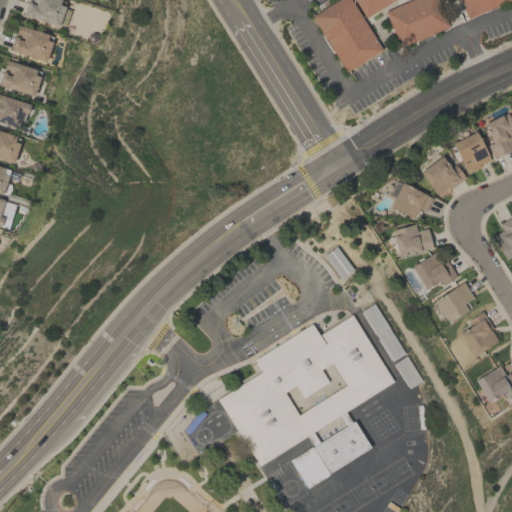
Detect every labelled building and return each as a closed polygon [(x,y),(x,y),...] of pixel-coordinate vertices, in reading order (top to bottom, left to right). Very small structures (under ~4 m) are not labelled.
[(21,14),(26,0),(31,1),(31,0),(59,0),(64,2),(62,6),(64,7),(57,27),(21,14)] [(336,0),(349,0),(381,49),(345,72),(310,17),(336,0)] [(392,0),(365,17),(354,0),(392,0)] [(408,0),(436,0),(448,26),(399,47),(383,11),(408,0)] [(508,0),(467,18),(459,0),(508,0)] [(44,62),(8,50),(13,35),(18,37),(19,35),(14,33),(17,25),(47,35),(46,36),(51,37),(49,42),(50,42),(44,62)] [(0,85),(0,74),(1,71),(6,72),(7,70),(2,68),(5,59),(35,70),(40,72),(31,97),(2,87),(2,86),(0,85)] [(0,95),(29,105),(26,114),(25,114),(22,120),(19,119),(17,124),(13,123),(12,127),(0,122),(0,95)] [(511,140),(511,149),(492,159),(485,145),(491,143),(482,124),(500,115),(500,116),(506,113),(511,123),(511,135),(510,137),(511,140)] [(12,164),(0,160),(0,131),(14,136),(14,138),(19,139),(17,144),(18,144),(12,164)] [(450,144),(474,131),(488,159),(477,165),(478,167),(465,174),(458,160),(455,161),(451,153),(454,151),(450,144)] [(435,195),(418,172),(440,156),(448,167),(454,164),(463,177),(447,189),(446,187),(435,195)] [(1,195),(0,194),(0,167),(18,174),(16,180),(7,177),(5,183),(8,184),(10,186),(10,189),(7,194),(4,195),(1,194),(1,195)] [(388,206),(393,197),(388,194),(395,180),(400,183),(400,182),(430,198),(423,211),(418,208),(412,219),(388,206)] [(504,259),(491,235),(502,230),(500,227),(499,228),(497,224),(498,223),(498,221),(510,215),(510,217),(511,216),(511,257),(511,258),(510,256),(504,259)] [(415,231),(426,228),(430,247),(419,250),(419,251),(396,256),(396,255),(392,256),(389,243),(393,242),(391,236),(392,236),(391,229),(414,224),(415,231)] [(340,278),(323,254),(334,246),(352,269),(340,278)] [(455,276),(441,285),(438,280),(424,289),(409,267),(432,253),(439,264),(445,260),(455,276)] [(466,310),(447,322),(444,317),(442,318),(432,301),(462,281),(472,297),(462,304),(466,310)] [(372,303),(403,352),(390,361),(359,311),(372,303)] [(472,356),(457,334),(470,325),(466,320),(480,311),(492,328),(489,330),(496,340),(472,356)] [(258,466),(215,399),(260,371),(253,359),(310,323),(317,335),(350,314),(393,381),(344,412),(351,422),(352,421),(369,448),(306,487),(288,460),(312,445),(306,435),(258,466)] [(404,355),(421,380),(409,388),(392,363),(404,355)] [(473,381),(498,365),(504,374),(508,372),(511,378),(511,392),(505,397),(502,393),(487,402),(473,381)]
